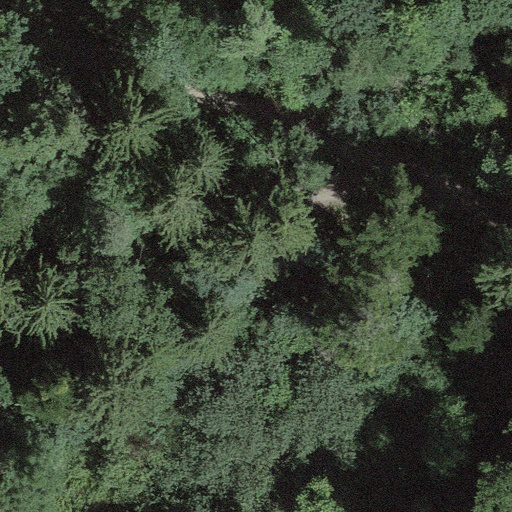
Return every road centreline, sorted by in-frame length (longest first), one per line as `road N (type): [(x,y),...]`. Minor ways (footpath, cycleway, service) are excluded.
road 1 (track): [(0,239),(358,176),(511,216)]
road 2 (track): [(0,0),(358,176)]
